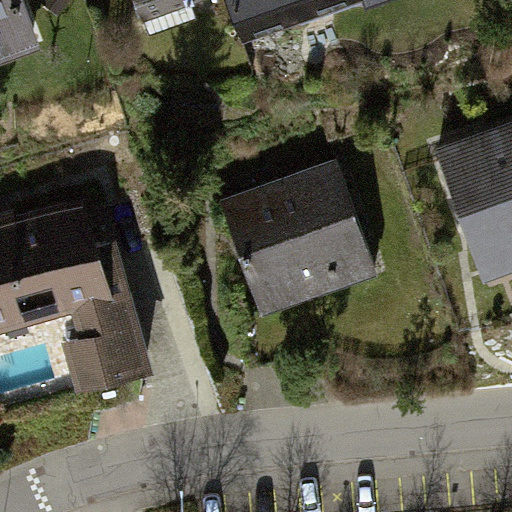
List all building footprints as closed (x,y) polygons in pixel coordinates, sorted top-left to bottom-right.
[(32,0),(0,0),(0,50),(45,35),(32,0)] [(134,0),(141,17),(188,0),(134,0)] [(230,0),(243,35),(342,0),(230,0)] [(484,274),(511,263),(511,111),(435,139),(484,274)] [(336,150),(220,192),(262,309),(378,267),(336,150)] [(0,323),(74,302),(81,327),(64,332),(78,379),(154,357),(116,230),(102,234),(87,185),(17,206),(15,200),(0,204),(0,323)]
